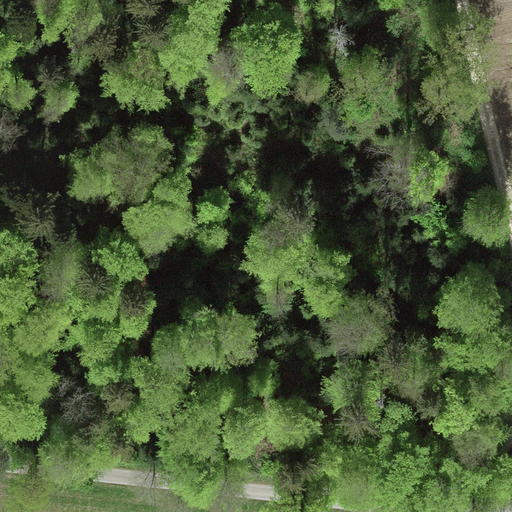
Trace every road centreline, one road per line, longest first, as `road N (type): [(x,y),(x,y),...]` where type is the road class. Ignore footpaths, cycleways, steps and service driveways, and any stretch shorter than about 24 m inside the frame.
road 1 (unclassified): [(511,507),(411,509),(0,464)]
road 2 (track): [(259,0),(285,13),(466,171),(503,169)]
road 3 (track): [(511,210),(465,0)]
road 4 (track): [(334,501),(361,480),(511,429)]
